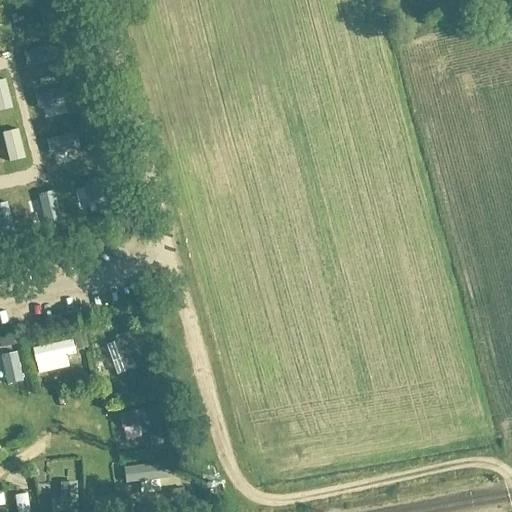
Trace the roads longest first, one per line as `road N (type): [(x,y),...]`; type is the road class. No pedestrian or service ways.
road 1 (track): [(173,257),(224,457),(250,495),(288,499),(474,461),(511,476)]
road 2 (unclassified): [(0,292),(173,257),(102,0)]
